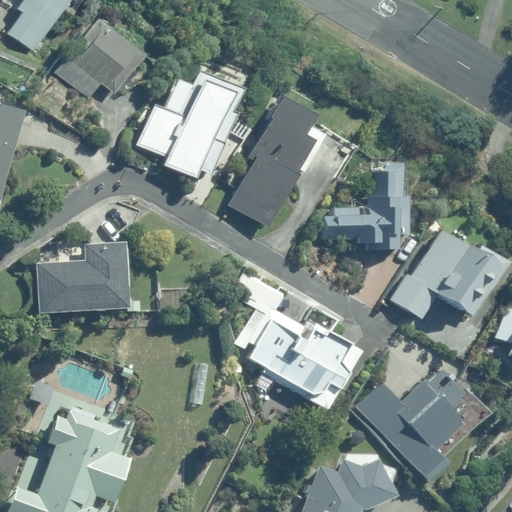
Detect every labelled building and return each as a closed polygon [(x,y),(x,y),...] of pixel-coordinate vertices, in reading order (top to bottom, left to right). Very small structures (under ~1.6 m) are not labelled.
[(33,55),(71,0),(20,0),(13,10),(18,14),(4,34),(33,55)] [(113,98),(144,59),(95,20),(53,73),(87,100),(98,86),(113,98)] [(209,179),(235,116),(232,115),(240,96),(192,76),(174,118),(153,109),(136,150),(164,162),(161,170),(194,184),(197,175),(209,179)] [(0,201),(21,115),(16,114),(18,103),(0,98),(0,201)] [(227,209),(266,230),(296,176),(301,179),(324,138),(310,130),(316,120),(281,100),(245,167),(248,169),(227,209)] [(365,167),(366,208),(331,208),(331,218),(321,218),(321,243),(353,242),(353,247),(366,247),(366,254),(398,253),(398,235),(408,235),(408,197),(401,197),(400,166),(365,167)] [(472,320),(505,267),(479,250),(475,256),(438,233),(409,279),(402,275),(386,301),(421,322),(436,298),(472,320)] [(83,248),(84,266),(37,266),(39,316),(126,313),(123,246),(83,248)] [(273,309),(281,296),(244,272),(230,294),(254,310),(228,351),(323,413),(361,354),(329,333),(336,322),(313,308),(301,327),(273,309)] [(507,358),(511,359),(511,300),(507,299),(492,339),(511,346),(507,358)] [(378,385),(352,410),(425,485),(446,465),(438,456),(466,428),(449,411),(463,398),(438,372),(425,386),(422,384),(399,407),(378,385)] [(94,511),(94,508),(90,507),(92,500),(114,507),(129,462),(109,455),(117,432),(67,415),(64,423),(54,420),(45,445),(52,447),(35,497),(14,489),(5,511),(94,511)] [(300,511),(362,511),(391,501),(376,461),(356,469),(339,462),(334,475),(317,469),(300,511)]
